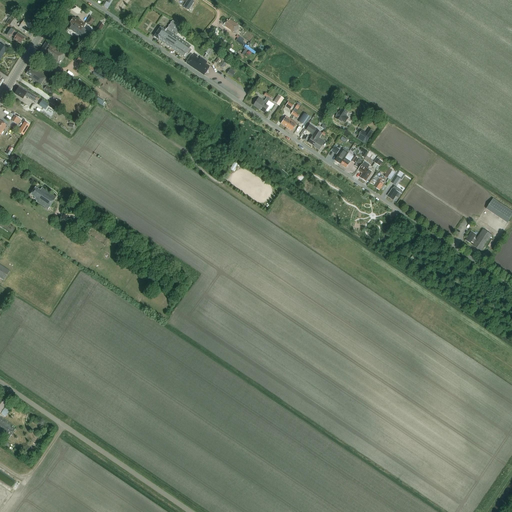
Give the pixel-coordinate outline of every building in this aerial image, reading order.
[(193,2),(189,0),(187,0),(184,5),(189,8),(193,2)] [(8,14),(6,17),(8,18),(9,20),(6,24),(12,27),(16,21),(10,18),(11,16),(8,14)] [(90,16),(86,23),(90,26),(95,19),(90,16)] [(70,23),(70,24),(80,31),(85,24),(75,17),(74,18),(73,18),(70,23)] [(31,26),(24,21),(23,22),(21,20),(18,24),(20,26),(20,27),(27,32),(31,26)] [(238,26),(229,20),(228,21),(227,20),(224,24),(226,25),(225,26),(233,32),(238,26)] [(176,36),(182,27),(172,21),(166,30),(165,29),(165,30),(160,27),(154,37),(184,57),(186,53),(189,54),(192,50),(189,48),(191,46),(176,36)] [(104,25),(100,23),(96,29),(100,32),(104,25)] [(24,38),(10,28),(6,34),(9,37),(10,36),(14,38),(14,39),(20,44),(24,38)] [(243,39),(239,36),(235,41),(243,46),(245,44),(242,41),(243,39)] [(64,53),(55,47),(54,48),(46,43),(40,51),(45,54),(44,55),(47,57),(57,64),(64,53)] [(208,45),(203,52),(206,54),(203,57),(206,59),(208,57),(209,58),(213,51),(211,49),(212,47),(208,45)] [(210,67),(205,64),(206,62),(200,58),(199,59),(196,57),(197,55),(194,54),(193,55),(192,54),(186,63),(204,75),(210,67)] [(226,63),(228,60),(220,55),(218,58),(218,59),(217,58),(215,62),(218,64),(219,65),(219,66),(223,68),(226,64),(226,63)] [(26,74),(30,77),(31,78),(30,79),(40,85),(46,76),(33,68),(32,69),(30,68),(26,74)] [(235,72),(230,69),(226,74),(231,77),(235,72)] [(46,86),(43,90),(52,96),(54,91),(46,86)] [(37,98),(32,95),(18,87),(15,93),(19,96),(19,97),(22,99),(24,96),(34,102),(37,98)] [(271,110),(274,105),(268,101),(271,96),(268,95),(266,97),(264,101),(259,109),(264,112),(266,111),(268,112),(270,109),(271,110)] [(284,99),(278,95),(273,102),(279,106),(284,99)] [(58,102),(53,98),(49,103),(55,107),(58,102)] [(259,109),(264,101),(258,98),(253,105),(259,109)] [(42,100),(38,105),(45,110),(49,105),(42,100)] [(288,101),(285,106),(290,110),(293,105),(288,101)] [(339,112),(336,117),(336,119),(341,122),(342,121),(346,123),(349,118),(346,116),(348,112),(342,108),(340,112),(339,112)] [(304,113),(299,122),(306,126),(311,117),(304,113)] [(14,116),(11,120),(18,125),(21,120),(14,116)] [(281,123),(286,127),(291,120),(286,116),(281,123)] [(297,123),(291,120),(286,127),(292,131),(297,123)] [(24,122),(18,132),(23,136),(30,125),(24,122)] [(314,145),(319,138),(322,133),(315,128),(316,128),(310,124),(306,129),(312,133),(311,134),(313,135),(308,142),(314,145)] [(367,141),(373,131),(369,129),(366,133),(362,130),(358,136),(367,141)] [(319,138),(314,145),(319,149),(324,142),(319,138)] [(335,146),(332,151),(336,155),(340,150),(335,146)] [(343,149),(336,160),(341,164),(348,153),(343,149)] [(348,153),(341,164),(347,167),(351,161),(355,163),(358,158),(354,155),(354,156),(353,156),(354,154),(353,152),(350,150),(348,153)] [(374,162),(380,166),(383,162),(377,158),(374,162)] [(397,169),(385,160),(379,169),(387,174),(385,176),(390,179),(397,169)] [(362,165),(358,170),(363,173),(360,177),(366,181),(372,172),(368,169),(370,166),(364,162),(362,165)] [(395,175),(390,182),(396,185),(400,179),(395,175)] [(374,180),(377,182),(374,186),(380,190),(385,183),(382,181),(384,179),(380,176),(379,177),(377,176),(374,180)] [(388,195),(394,199),(399,192),(396,190),(398,188),(395,186),(393,188),(388,195)] [(37,201),(36,202),(48,210),(57,198),(42,188),(41,190),(36,187),(31,195),(35,198),(34,199),(37,201)] [(511,216),(511,211),(493,199),(486,209),(508,223),(511,216)] [(470,243),(471,242),(473,243),(472,245),(481,251),(492,236),(483,230),(476,240),(474,238),(476,235),(471,232),(466,240),(470,243)] [(0,263),(0,276),(4,279),(10,270),(0,263)] [(0,416),(0,432),(2,433),(0,436),(4,438),(7,435),(11,437),(15,430),(12,428),(13,426),(0,416)] [(10,487),(16,491),(20,483),(14,479),(10,487)]
